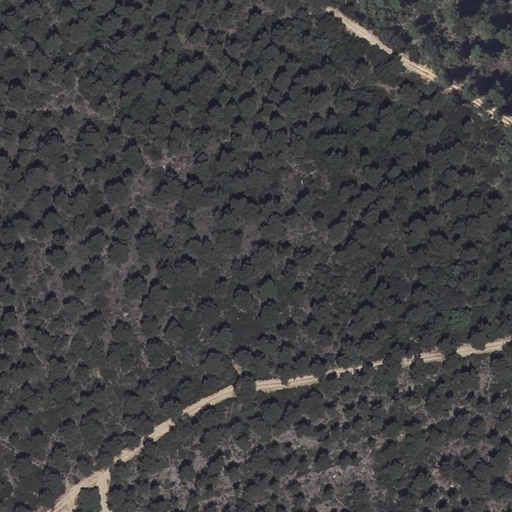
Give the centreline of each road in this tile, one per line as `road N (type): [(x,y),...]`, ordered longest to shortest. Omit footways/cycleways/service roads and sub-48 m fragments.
road 1 (track): [(107,511),(102,477),(211,397),(511,340)]
road 2 (track): [(311,0),(511,124)]
